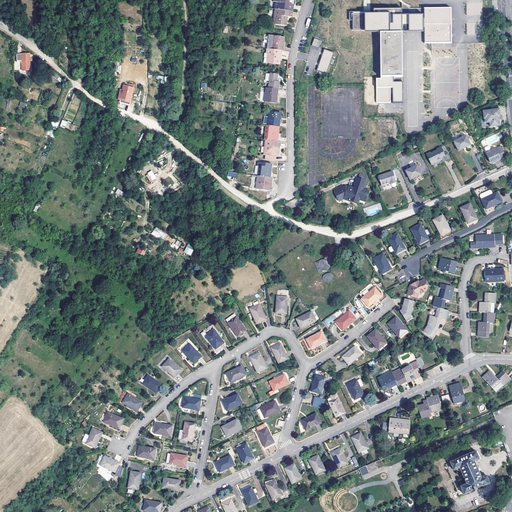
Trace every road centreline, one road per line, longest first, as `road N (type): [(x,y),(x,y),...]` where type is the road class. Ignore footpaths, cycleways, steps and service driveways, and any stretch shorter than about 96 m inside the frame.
road 1 (residential): [(307,0),(290,77),(288,187),(263,210)]
road 2 (residential): [(287,454),(471,364)]
road 3 (residential): [(471,364),(464,274),(475,262),(505,258)]
road 4 (residential): [(197,497),(213,366)]
road 5 (track): [(165,123),(182,102),(184,0)]
road 6 (residential): [(511,168),(394,219)]
road 7 (residential): [(213,366),(117,445)]
road 8 (residential): [(511,205),(414,256),(410,267)]
road 9 (residential): [(307,366),(289,337),(274,331),(213,366)]
